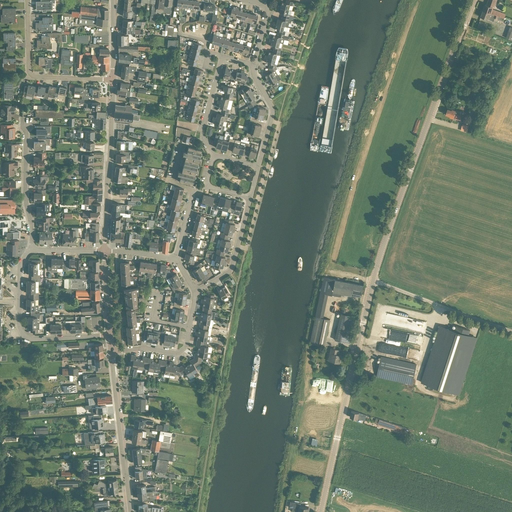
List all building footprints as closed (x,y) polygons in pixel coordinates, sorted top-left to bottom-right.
[(37,10),(42,10),(42,8),(46,8),(46,10),(52,10),(52,3),(55,3),(54,0),(40,0),(41,1),(37,1),(37,10)] [(136,7),(136,12),(138,12),(138,8),(140,9),(140,5),(143,5),(143,2),(147,2),(147,0),(141,0),(141,3),(137,3),(136,7)] [(156,0),(156,5),(155,12),(163,13),(164,5),(164,0),(156,0)] [(170,14),(171,3),(171,0),(164,0),(164,5),(163,13),(170,14)] [(181,15),(181,14),(181,11),(182,0),(177,0),(176,7),(175,7),(174,11),(179,12),(179,15),(181,15)] [(492,10),(493,7),(495,0),(488,0),(487,5),(485,4),(483,11),(498,16),(504,18),(505,14),(492,10)] [(199,2),(194,1),(192,13),(194,13),(195,10),(200,11),(200,7),(198,7),(199,2)] [(292,6),(293,3),(293,2),(286,1),(285,4),(282,3),(281,6),(278,6),(278,7),(288,10),(289,5),(292,6)] [(130,11),(135,12),(136,12),(136,7),(133,6),(133,7),(130,7),(130,3),(124,3),(124,10),(130,11)] [(213,13),(214,6),(204,4),(203,11),(213,13)] [(108,19),(101,18),(96,17),(97,9),(80,7),(80,9),(80,12),(71,11),(71,14),(62,13),(62,16),(70,17),(70,19),(73,20),(73,17),(79,18),(78,25),(96,26),(96,25),(107,26),(108,19)] [(227,15),(230,15),(233,16),(232,19),(234,20),(237,8),(232,7),(231,10),(228,9),(227,15)] [(288,10),(278,7),(277,9),(280,10),(279,13),(282,14),(282,17),(291,20),(292,16),(290,15),(291,11),(288,10)] [(243,10),(237,8),(234,20),(236,20),(237,17),(240,18),(242,12),(243,10)] [(6,23),(10,23),(15,23),(15,9),(3,9),(3,14),(4,14),(4,20),(6,20),(6,23)] [(135,12),(130,11),(124,10),(123,17),(131,17),(133,17),(133,21),(139,21),(140,17),(135,17),(135,15),(135,12)] [(480,17),(485,19),(492,21),(494,18),(497,19),(498,16),(483,11),(480,17)] [(252,15),(247,13),(244,25),(246,25),(247,22),(250,23),(252,15)] [(258,16),(252,15),(250,23),(249,26),(255,27),(258,16)] [(291,20),(282,17),(281,20),(277,19),(276,23),(274,22),(274,24),(288,27),(289,23),(290,23),(291,20)] [(42,18),(42,21),(40,21),(40,23),(36,23),(36,31),(45,31),(45,29),(52,29),(52,24),(53,24),(52,18),(42,18)] [(288,27),(274,24),(273,25),(276,26),(275,30),(278,31),(277,34),(284,35),(285,32),(286,32),(288,27)] [(134,31),(132,31),(130,31),(131,27),(122,26),(122,33),(131,33),(140,34),(140,30),(134,30),(134,31)] [(14,33),(10,33),(3,33),(3,39),(8,39),(8,46),(6,46),(6,51),(14,51),(14,47),(16,47),(15,37),(14,37),(14,33)] [(222,37),(219,36),(217,45),(222,46),(225,35),(223,34),(222,37)] [(269,40),(279,43),(283,44),(284,39),(289,41),(290,37),(284,35),(277,34),(277,37),(273,36),(272,39),(270,39),(269,40)] [(123,35),(118,35),(118,45),(123,45),(123,44),(129,45),(129,36),(123,36),(123,35)] [(50,36),(42,36),(41,36),(41,40),(37,40),(37,49),(48,48),(48,44),(50,43),(50,36)] [(232,42),(229,41),(227,47),(226,50),(232,51),(235,40),(233,39),(232,42)] [(274,47),(273,50),(280,52),(281,48),(278,48),(279,43),(269,40),(269,42),(271,43),(270,46),(274,47)] [(201,44),(189,41),(188,47),(200,50),(201,44)] [(239,44),(237,52),(242,54),(245,42),(243,42),(242,45),(239,44)] [(89,44),(89,48),(94,48),(94,55),(99,55),(108,56),(109,49),(99,49),(99,48),(99,44),(89,44)] [(198,55),(200,50),(188,47),(187,49),(191,50),(190,53),(198,55)] [(62,50),(61,60),(60,65),(72,66),(72,57),(70,57),(70,50),(62,50)] [(265,57),(275,60),(276,55),(279,56),(280,52),(273,50),(272,53),(269,52),(268,56),(265,55),(265,57)] [(119,62),(123,62),(130,64),(130,63),(133,64),(133,62),(130,62),(131,56),(119,54),(118,54),(118,62),(119,62)] [(108,56),(103,56),(98,56),(95,56),(93,56),(92,63),(98,63),(98,62),(101,62),(102,70),(109,70),(108,62),(108,56)] [(197,60),(185,57),(180,56),(180,58),(188,60),(187,63),(195,66),(197,60)] [(275,60),(265,57),(264,58),(267,59),(266,63),(269,64),(268,68),(276,67),(276,65),(274,64),(275,60)] [(5,72),(10,72),(15,72),(15,74),(15,65),(16,65),(16,63),(16,62),(16,58),(3,58),(3,63),(3,67),(5,67),(5,72)] [(52,68),(52,63),(52,59),(47,59),(47,58),(39,58),(39,61),(38,61),(38,66),(43,66),(43,65),(45,65),(45,68),(52,68)] [(230,84),(231,82),(233,75),(230,74),(231,70),(227,69),(228,67),(226,67),(222,81),(227,82),(227,83),(230,84)] [(265,82),(274,76),(278,74),(276,71),(276,69),(277,69),(276,67),(268,68),(271,73),(265,76),(267,79),(265,81),(265,82)] [(236,76),(233,75),(231,82),(235,82),(235,80),(240,81),(243,71),(241,70),(240,73),(237,72),(236,76)] [(146,72),(142,72),(139,71),(138,74),(137,78),(139,78),(138,82),(144,83),(146,72)] [(243,71),(240,81),(243,82),(242,84),(248,86),(249,79),(246,78),(247,75),(244,74),(244,71),(243,71)] [(193,76),(192,79),(198,81),(200,82),(202,76),(190,73),(190,75),(193,76)] [(274,76),(265,82),(266,84),(268,82),(270,86),(272,85),(274,87),(280,84),(278,80),(277,81),(274,76)] [(5,98),(8,98),(13,99),(13,91),(12,91),(13,83),(13,82),(4,82),(4,98),(5,98)] [(119,90),(127,91),(130,92),(131,88),(128,88),(128,84),(121,83),(119,90)] [(195,91),(197,86),(185,83),(184,85),(188,86),(187,89),(195,91)] [(34,94),(35,87),(28,85),(28,87),(25,86),(24,91),(23,95),(26,96),(33,97),(33,95),(33,94),(34,94)] [(226,92),(225,95),(232,97),(234,88),(222,85),(221,87),(224,87),(223,91),(226,92)] [(44,94),(46,87),(38,86),(38,87),(35,87),(34,94),(33,94),(33,95),(37,96),(43,97),(44,96),(44,94)] [(54,96),(54,95),(55,95),(56,88),(49,86),(48,88),(46,87),(44,94),(44,96),(43,97),(43,98),(48,99),(48,97),(54,98),(54,96)] [(59,88),(56,88),(55,95),(54,95),(54,96),(54,98),(54,99),(57,100),(57,97),(58,94),(65,95),(67,88),(59,87),(59,88)] [(82,94),(82,88),(82,87),(75,87),(74,96),(79,97),(79,96),(82,96),(82,99),(84,100),(85,100),(85,94),(82,94)] [(243,98),(245,97),(255,92),(254,90),(252,92),(250,88),(246,90),(245,87),(239,91),(243,98)] [(92,89),(92,95),(91,95),(91,93),(85,93),(85,94),(85,100),(94,100),(94,97),(99,97),(99,89),(92,89)] [(255,93),(255,92),(245,97),(248,101),(246,102),(248,105),(255,101),(253,99),(255,98),(253,94),(255,93)] [(231,101),(232,97),(225,95),(225,98),(221,97),(220,101),(218,100),(217,102),(227,105),(229,100),(231,101)] [(222,109),(221,112),(230,114),(231,110),(226,109),(227,105),(217,102),(217,103),(219,104),(218,108),(222,109)] [(95,111),(95,109),(100,109),(100,103),(92,103),(87,103),(86,111),(95,111)] [(189,106),(188,109),(196,111),(198,106),(186,103),(185,105),(189,106)] [(131,113),(131,114),(133,114),(137,115),(137,111),(131,110),(132,107),(125,106),(125,107),(115,105),(115,111),(123,112),(131,113)] [(3,119),(10,119),(11,113),(15,113),(15,107),(11,107),(11,106),(6,106),(6,110),(1,110),(1,115),(3,115),(3,119)] [(459,112),(456,111),(452,110),(452,111),(447,109),(445,115),(450,116),(449,117),(455,119),(460,121),(462,114),(459,113),(459,112)] [(49,118),(63,118),(63,111),(36,110),(35,117),(40,117),(40,118),(49,118)] [(263,120),(264,114),(252,111),(252,114),(255,115),(254,118),(248,116),(247,119),(250,120),(257,121),(258,119),(263,120)] [(132,120),(132,118),(133,114),(124,113),(115,112),(115,115),(114,119),(116,119),(123,120),(132,121),(132,120)] [(213,118),(223,121),(226,122),(227,117),(229,118),(230,114),(221,112),(220,115),(217,114),(216,118),(213,117),(213,118)] [(193,121),(195,116),(183,113),(183,115),(186,116),(185,119),(193,121)] [(95,128),(100,128),(105,128),(105,118),(93,118),(93,122),(96,122),(95,128)] [(226,122),(223,121),(213,118),(212,120),(215,121),(214,125),(217,126),(217,128),(225,131),(226,128),(225,127),(226,122)] [(248,128),(251,129),(260,131),(261,125),(257,124),(257,121),(250,120),(248,128)] [(10,128),(10,125),(2,125),(1,133),(6,133),(6,138),(14,138),(14,128),(10,128)] [(50,126),(40,126),(40,129),(36,129),(36,136),(46,137),(46,132),(50,132),(50,126)] [(184,135),(181,134),(180,134),(178,134),(180,128),(176,127),(176,136),(183,138),(182,141),(190,143),(192,137),(190,137),(187,136),(184,135)] [(258,136),(260,131),(251,129),(250,134),(247,133),(246,136),(250,137),(253,138),(254,135),(258,136)] [(124,132),(123,132),(118,131),(117,139),(117,142),(117,147),(116,147),(116,148),(116,149),(123,149),(128,150),(128,142),(126,142),(126,140),(123,139),(124,135),(124,132)] [(216,135),(214,142),(217,143),(215,148),(221,149),(223,141),(218,139),(219,136),(216,135)] [(34,147),(34,150),(46,150),(46,145),(50,145),(50,139),(38,139),(38,142),(34,142),(34,147)] [(223,141),(221,149),(226,150),(228,146),(230,146),(232,139),(229,139),(228,142),(223,141)] [(232,139),(230,146),(233,147),(232,152),(237,153),(240,141),(232,139)] [(240,141),(237,153),(243,155),(244,150),(247,151),(249,144),(240,141)] [(16,157),(16,150),(18,150),(18,144),(5,144),(5,147),(4,147),(4,152),(5,152),(5,157),(16,157)] [(202,150),(197,149),(192,147),(192,146),(186,144),(185,146),(188,147),(187,153),(183,152),(183,155),(186,156),(181,172),(178,172),(177,175),(180,176),(179,182),(192,185),(202,150)] [(249,144),(247,151),(249,151),(248,156),(254,158),(257,146),(249,144)] [(46,158),(46,153),(38,152),(37,157),(33,157),(33,166),(44,167),(44,158),(46,158)] [(116,161),(121,161),(126,161),(126,158),(130,158),(130,152),(122,152),(122,155),(116,155),(116,161)] [(81,163),(88,163),(93,163),(93,155),(85,155),(81,155),(81,163)] [(17,163),(3,163),(3,176),(14,176),(14,167),(17,167),(17,163)] [(116,166),(114,175),(121,176),(122,173),(124,173),(124,172),(126,172),(126,168),(116,166)] [(89,167),(84,167),(81,167),(81,171),(83,171),(83,178),(93,178),(93,173),(94,173),(94,172),(93,171),(93,169),(89,169),(89,167)] [(47,176),(37,176),(37,180),(33,180),(33,187),(45,188),(45,180),(47,180),(47,176)] [(93,193),(102,193),(102,184),(100,184),(100,180),(95,180),(87,180),(87,184),(89,184),(93,184),(93,193)] [(14,190),(15,190),(15,182),(3,182),(2,190),(5,190),(5,194),(14,194),(14,190)] [(42,201),(42,195),(45,195),(45,190),(38,190),(38,194),(34,193),(34,201),(42,201)] [(173,194),(172,198),(181,200),(182,195),(170,192),(170,194),(173,194)] [(92,204),(92,200),(101,200),(102,193),(93,193),(93,196),(85,196),(85,204),(92,204)] [(205,208),(206,204),(208,196),(203,194),(202,199),(199,199),(197,206),(205,208)] [(211,209),(213,210),(215,203),(213,202),(214,197),(208,196),(206,204),(212,206),(211,209)] [(222,211),(223,207),(225,198),(220,197),(218,204),(215,203),(213,210),(216,211),(217,209),(222,211)] [(231,200),(225,198),(223,207),(222,211),(227,212),(228,212),(230,213),(232,206),(230,205),(231,200)] [(0,216),(2,217),(2,213),(15,213),(15,200),(2,200),(2,203),(0,203),(0,216)] [(235,206),(232,206),(230,213),(233,213),(236,214),(237,211),(240,211),(242,203),(236,201),(235,206)] [(178,210),(179,205),(168,202),(167,204),(170,205),(170,208),(171,209),(172,209),(178,210)] [(45,211),(47,211),(49,211),(49,204),(42,204),(42,207),(36,207),(36,215),(45,215),(45,211)] [(99,218),(100,213),(82,212),(82,218),(93,218),(93,221),(99,221),(99,218)] [(177,221),(179,216),(167,213),(166,215),(170,216),(169,219),(177,221)] [(196,220),(207,223),(208,220),(205,220),(206,216),(197,214),(196,220)] [(53,218),(49,218),(43,218),(43,221),(39,221),(39,229),(48,229),(48,222),(49,222),(53,222),(53,218)] [(177,221),(169,219),(165,218),(164,221),(162,221),(161,223),(164,223),(176,227),(177,221)] [(0,219),(0,226),(8,227),(8,232),(7,232),(7,238),(19,238),(19,232),(15,232),(15,231),(10,231),(10,220),(0,219)] [(224,228),(235,230),(235,228),(234,228),(234,224),(232,224),(233,221),(225,219),(224,223),(225,224),(224,228)] [(89,231),(98,232),(99,224),(90,223),(86,223),(86,227),(86,228),(90,228),(89,231)] [(174,232),(176,227),(164,223),(163,225),(167,226),(166,230),(174,232)] [(203,227),(194,225),(193,230),(205,233),(205,231),(202,230),(203,227)] [(221,236),(228,238),(229,235),(231,235),(232,232),(234,233),(235,230),(224,228),(221,227),(220,231),(222,231),(221,236)] [(63,235),(63,240),(63,245),(69,245),(69,244),(75,244),(75,231),(71,231),(71,235),(63,235)] [(85,233),(85,239),(89,239),(89,241),(92,241),(98,241),(98,232),(89,231),(89,233),(85,233)] [(40,243),(44,243),(52,243),(52,232),(45,232),(45,234),(40,234),(40,243)] [(111,241),(115,241),(115,243),(124,244),(124,236),(125,236),(125,233),(120,232),(119,232),(110,232),(110,239),(110,240),(111,241)] [(135,239),(139,240),(142,240),(142,235),(127,233),(125,247),(130,247),(132,238),(135,239)] [(220,244),(230,247),(231,245),(229,244),(230,241),(227,240),(228,238),(221,236),(219,240),(221,240),(220,244)] [(163,246),(162,252),(167,253),(168,242),(170,242),(170,238),(167,237),(163,237),(163,241),(163,246)] [(187,243),(186,245),(196,248),(197,244),(199,244),(200,240),(192,238),(192,241),(189,240),(188,243),(187,243)] [(150,242),(149,250),(157,251),(158,239),(154,239),(154,242),(150,242)] [(19,241),(10,241),(1,240),(1,244),(3,246),(7,246),(7,254),(17,255),(17,245),(19,245),(19,241)] [(230,247),(220,244),(219,248),(217,248),(216,252),(224,254),(225,251),(227,252),(228,249),(230,249),(230,247)] [(196,248),(186,245),(185,247),(187,248),(186,251),(189,251),(188,254),(194,256),(196,256),(196,253),(199,254),(200,249),(196,248)] [(215,261),(226,264),(226,261),(224,261),(225,258),(223,257),(224,254),(216,252),(215,255),(213,254),(211,260),(215,261)] [(188,254),(184,253),(183,256),(185,256),(184,259),(187,260),(186,263),(193,265),(195,260),(193,260),(194,256),(188,254)] [(75,268),(75,261),(75,259),(74,258),(72,258),(71,259),(69,259),(69,262),(66,262),(65,270),(71,270),(71,268),(75,268)] [(57,271),(57,259),(51,259),(51,262),(48,261),(48,270),(51,270),(51,271),(57,271)] [(65,270),(66,262),(62,262),(62,259),(57,259),(57,271),(62,271),(62,270),(65,270)] [(29,264),(29,269),(37,269),(40,269),(40,264),(40,260),(31,260),(31,264),(29,264)] [(77,270),(80,270),(85,270),(98,270),(98,260),(89,260),(89,267),(80,266),(80,260),(77,260),(76,270),(77,270)] [(226,264),(215,261),(214,266),(213,269),(219,271),(220,268),(222,268),(223,265),(225,266),(226,264)] [(194,274),(192,275),(193,277),(203,272),(201,268),(202,267),(200,263),(193,267),(194,270),(192,271),(194,274)] [(164,278),(165,277),(171,274),(169,271),(166,270),(166,265),(161,265),(160,269),(158,269),(158,272),(159,272),(159,273),(161,274),(164,278)] [(37,275),(37,269),(29,269),(28,275),(31,275),(31,278),(40,278),(40,275),(37,275)] [(203,272),(193,277),(195,279),(196,278),(198,281),(200,280),(202,282),(208,278),(206,274),(205,275),(203,272)] [(172,276),(171,274),(165,277),(167,280),(169,278),(172,283),(179,279),(176,274),(172,276)] [(26,281),(26,287),(35,287),(35,282),(40,282),(40,278),(31,278),(31,282),(26,281)] [(70,288),(76,289),(99,289),(99,282),(91,282),(91,279),(86,279),(80,278),(70,278),(70,288)] [(341,294),(343,281),(324,278),(321,293),(332,295),(333,292),(341,294)] [(174,291),(179,288),(178,286),(182,283),(179,279),(172,283),(169,284),(172,289),(174,291)] [(363,285),(344,281),(343,281),(341,294),(351,296),(352,292),(362,294),(363,285)] [(137,284),(133,284),(130,284),(123,285),(124,289),(126,308),(140,306),(139,299),(142,299),(142,296),(139,297),(138,288),(137,284)] [(29,296),(38,296),(38,293),(35,293),(35,287),(26,287),(26,293),(29,293),(29,296)] [(230,295),(226,288),(223,290),(222,288),(220,290),(218,287),(216,289),(222,299),(227,296),(230,295)] [(182,292),(179,288),(174,291),(174,292),(178,293),(178,298),(186,299),(187,294),(182,293),(182,292)] [(99,299),(99,289),(76,289),(76,299),(99,299)] [(214,298),(214,295),(207,294),(206,297),(204,296),(204,300),(201,299),(201,301),(213,303),(216,304),(217,299),(214,298)] [(26,299),(26,305),(35,305),(35,300),(37,300),(38,296),(29,296),(29,300),(26,299)] [(185,305),(186,299),(178,298),(177,303),(174,303),(173,305),(180,307),(180,304),(185,305)] [(202,310),(211,311),(212,309),(213,303),(201,301),(201,303),(203,304),(202,310)] [(99,302),(92,302),(92,303),(89,303),(89,302),(86,302),(87,308),(81,308),(81,313),(93,312),(100,311),(99,311),(99,309),(100,309),(100,308),(99,308),(99,306),(99,304),(98,302),(99,302)] [(38,305),(35,305),(26,305),(26,311),(31,311),(31,314),(39,314),(39,311),(38,311),(38,305)] [(176,309),(175,314),(183,316),(184,310),(179,309),(180,307),(173,305),(173,308),(176,309)] [(211,311),(202,310),(201,316),(198,315),(198,317),(210,320),(213,320),(215,312),(211,311)] [(28,317),(28,323),(39,323),(39,318),(39,314),(31,314),(31,318),(28,317)] [(183,316),(175,314),(172,314),(171,319),(171,322),(177,323),(178,320),(182,321),(183,316)] [(355,317),(341,314),(335,340),(350,343),(355,317)] [(200,320),(199,326),(209,328),(210,320),(198,317),(198,319),(200,320)] [(316,317),(310,343),(324,346),(330,319),(316,317)] [(70,323),(65,323),(66,330),(70,330),(70,332),(76,332),(75,321),(70,321),(70,323)] [(75,321),(76,332),(81,332),(81,329),(86,329),(85,322),(81,322),(81,321),(75,321)] [(39,332),(39,329),(39,323),(28,323),(28,329),(30,329),(30,332),(39,332)] [(61,330),(66,330),(65,323),(61,323),(61,325),(55,325),(56,333),(61,333),(61,330)] [(50,333),(56,333),(55,325),(50,325),(50,324),(45,324),(46,331),(50,331),(50,333)] [(196,332),(195,334),(207,336),(209,328),(199,326),(198,332),(196,332)] [(456,326),(455,331),(440,326),(422,383),(458,395),(477,338),(468,335),(470,331),(456,326)] [(148,330),(145,329),(143,338),(146,339),(146,341),(152,342),(153,333),(150,332),(151,329),(148,329),(148,330)] [(384,329),(382,337),(400,340),(400,339),(397,339),(398,336),(401,337),(402,333),(384,329)] [(153,333),(152,342),(157,343),(157,341),(160,341),(162,332),(159,332),(159,334),(153,333)] [(163,344),(168,345),(170,336),(167,335),(168,333),(162,332),(160,341),(163,342),(163,344)] [(170,334),(170,336),(168,345),(174,346),(174,344),(177,344),(179,335),(170,334)] [(198,336),(197,342),(204,343),(204,341),(206,341),(207,336),(195,334),(195,336),(198,336)] [(198,351),(207,352),(209,344),(204,343),(197,342),(196,347),(198,348),(198,351)] [(380,342),(378,351),(402,356),(403,350),(401,349),(402,347),(380,342)] [(341,356),(338,355),(339,350),(331,348),(328,361),(340,363),(341,356)] [(195,353),(194,359),(201,363),(202,357),(206,358),(207,352),(198,351),(197,354),(195,353)] [(136,375),(137,369),(139,359),(136,359),(136,356),(131,355),(130,363),(133,363),(132,368),(135,368),(134,372),(133,374),(136,375)] [(142,360),(139,359),(137,369),(143,370),(145,370),(145,372),(147,358),(142,357),(142,360)] [(417,365),(381,357),(376,376),(413,384),(417,365)] [(148,370),(153,371),(155,362),(152,362),(152,359),(147,358),(145,372),(148,370)] [(95,371),(99,370),(101,370),(100,366),(104,365),(103,359),(94,359),(88,359),(88,364),(92,363),(94,363),(95,371)] [(191,364),(188,365),(193,374),(197,371),(201,369),(198,364),(201,363),(194,359),(189,361),(191,364)] [(158,363),(155,362),(153,371),(159,372),(159,368),(162,368),(164,361),(159,360),(158,363)] [(170,374),(172,362),(170,362),(169,365),(166,364),(167,361),(164,361),(162,368),(165,369),(164,373),(170,374)] [(174,363),(172,362),(170,374),(175,375),(175,374),(180,375),(179,367),(176,367),(176,366),(173,365),(174,363)] [(193,374),(188,365),(185,367),(184,365),(179,367),(180,375),(186,372),(188,376),(189,376),(191,378),(194,376),(193,374)] [(99,377),(94,377),(87,378),(87,375),(83,375),(83,379),(85,379),(86,387),(100,386),(99,377)] [(134,381),(134,385),(132,385),(132,392),(141,392),(141,386),(143,386),(143,381),(134,381)] [(93,405),(107,403),(112,403),(111,396),(93,398),(93,405)] [(134,404),(134,410),(145,411),(145,400),(136,399),(136,404),(134,404)] [(91,409),(92,414),(98,413),(98,415),(102,415),(102,413),(106,412),(106,406),(95,407),(95,408),(91,409)] [(350,417),(365,421),(366,415),(365,415),(359,413),(351,411),(350,417)] [(91,429),(92,429),(98,428),(103,427),(102,421),(102,419),(101,419),(101,415),(93,415),(94,419),(90,420),(91,429)] [(376,418),(374,423),(394,429),(395,424),(376,418)] [(102,444),(102,442),(105,441),(104,434),(103,434),(102,431),(100,432),(98,432),(92,432),(88,432),(88,433),(83,433),(85,445),(90,445),(99,444),(102,444)] [(160,431),(158,441),(170,443),(172,433),(163,431),(160,431)] [(141,439),(141,437),(132,436),(132,442),(147,444),(148,440),(141,439)] [(170,443),(158,441),(153,440),(151,450),(158,451),(159,447),(169,448),(170,443)] [(132,449),(133,456),(141,456),(140,453),(143,453),(144,452),(145,449),(140,448),(137,448),(132,449)] [(158,451),(158,456),(157,459),(168,461),(170,453),(158,451)] [(105,463),(105,459),(100,459),(92,460),(93,473),(104,472),(104,466),(107,466),(106,463),(105,463)] [(157,459),(155,471),(166,473),(168,461),(157,459)] [(151,481),(151,477),(147,477),(146,469),(142,469),(141,467),(140,467),(135,468),(135,472),(136,479),(139,478),(140,482),(150,481),(151,481)] [(95,489),(100,488),(117,486),(116,479),(108,480),(109,483),(104,484),(104,483),(99,480),(95,489)] [(113,493),(118,492),(117,486),(100,488),(95,489),(94,489),(95,492),(100,491),(100,493),(103,492),(104,496),(108,496),(108,494),(113,494),(113,493)] [(152,491),(137,492),(138,499),(142,498),(142,501),(153,500),(153,502),(154,501),(155,498),(156,499),(157,492),(155,491),(152,491)] [(110,511),(110,509),(108,509),(108,508),(107,501),(94,502),(95,511),(101,510),(101,511),(110,511)] [(290,501),(289,508),(293,508),(292,511),(307,511),(309,507),(300,506),(300,503),(290,501)]
